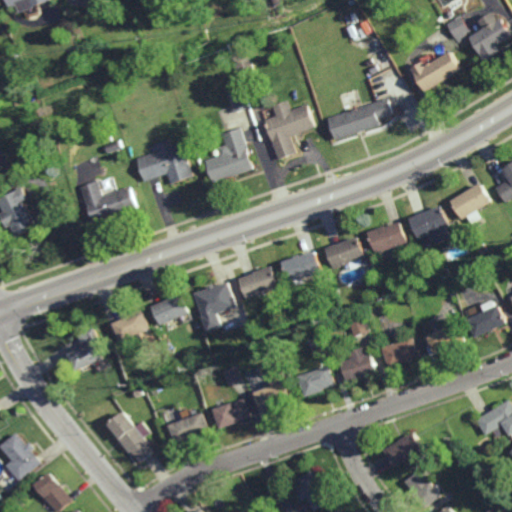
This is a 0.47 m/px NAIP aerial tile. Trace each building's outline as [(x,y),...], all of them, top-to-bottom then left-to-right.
[(40,5),(39,6),(37,6),(30,9),(21,12),(19,5),(11,8),(8,0),(53,0),(54,1),(52,1),(40,5)] [(451,18),(447,13),(451,10),(455,14),(451,18)] [(460,41),(450,23),(463,15),(472,29),(467,32),(470,35),(460,41)] [(487,60),(482,52),(483,51),(473,35),(504,15),(511,28),(511,35),(500,43),(504,49),(487,60)] [(233,51),(230,43),(237,41),(239,48),(233,51)] [(463,67),(428,89),(414,66),(426,59),(428,63),(452,49),(463,67)] [(241,77),(236,61),(251,56),(252,58),(257,71),(241,77)] [(160,69),(158,62),(164,60),(166,68),(160,69)] [(228,91),(226,86),(239,81),(241,86),(228,91)] [(325,96),(323,90),(331,87),(333,94),(325,96)] [(236,112),(250,107),(244,88),(229,93),(236,112)] [(395,113),(380,118),(382,123),(338,139),(330,116),(350,110),(349,104),(362,100),(364,105),(390,96),(395,113)] [(292,109),(309,103),(317,126),(293,135),(294,136),(299,152),(281,158),(267,118),(278,114),(275,105),(289,99),(292,109)] [(216,182),(209,160),(232,152),(225,133),(244,126),(251,147),(250,148),(257,168),(216,182)] [(106,144),(104,138),(112,135),(114,141),(106,144)] [(173,146),(184,142),(192,163),(193,163),(197,175),(174,184),(170,173),(169,173),(160,177),(149,181),(148,181),(140,158),(153,153),(160,151),(158,146),(157,145),(171,140),(173,146)] [(109,153),(107,146),(122,141),(124,147),(109,153)] [(511,197),(507,200),(499,186),(511,178),(505,166),(511,161),(511,197)] [(106,196),(120,191),(133,185),(134,186),(141,207),(120,215),(118,215),(97,223),(90,204),(90,203),(84,187),(88,185),(96,182),(101,180),(101,181),(106,196)] [(484,217),(474,223),(469,214),(464,217),(453,199),(481,181),(493,200),(479,208),(484,217)] [(26,190),(28,193),(29,195),(30,197),(31,198),(27,200),(33,212),(39,224),(40,225),(20,236),(14,225),(10,227),(7,221),(6,220),(2,212),(6,210),(1,200),(0,199),(1,198),(24,186),(25,187),(26,190)] [(451,236),(437,242),(432,232),(419,237),(411,217),(442,203),(451,224),(447,225),(451,236)] [(408,240),(376,252),(368,231),(385,225),(385,226),(401,220),(408,240)] [(362,263),(350,268),(348,262),(333,267),(325,247),(357,235),(365,256),(360,257),(362,263)] [(480,253),(476,246),(484,241),(488,248),(480,253)] [(321,270),(289,281),(282,260),(294,256),(293,255),(298,253),(299,255),(314,249),(321,270)] [(266,291),(267,292),(250,298),(243,278),(257,273),(256,271),(264,268),(263,267),(271,264),(279,287),(266,291)] [(212,316),(210,311),(206,312),(199,292),(232,279),(239,299),(225,305),(227,310),(212,316)] [(164,324),(156,305),(184,292),(192,312),(164,324)] [(497,305),(500,304),(508,322),(477,337),(469,319),(486,310),(483,304),(494,299),(497,305)] [(124,341),(123,340),(116,322),(146,310),(153,327),(124,341)] [(355,336),(349,320),(365,315),(370,331),(355,336)] [(436,353),(429,334),(460,322),(467,341),(451,346),(452,348),(436,353)] [(79,370),(72,354),(86,347),(80,334),(96,327),(102,340),(100,341),(107,358),(79,370)] [(314,355),(308,339),(325,333),(331,349),(314,355)] [(390,367),(383,347),(413,336),(420,355),(409,359),(409,360),(390,367)] [(368,353),(371,352),(378,372),(347,382),(340,362),(351,358),(349,351),(365,346),(368,353)] [(234,384),(229,370),(242,365),(247,380),(234,384)] [(304,397),(298,376),(329,366),(335,384),(323,388),(324,390),(304,397)] [(280,382),(284,380),(292,400),(267,410),(260,392),(270,388),(268,383),(279,378),(280,382)] [(137,396),(135,390),(143,387),(145,394),(137,396)] [(225,429),(218,409),(236,403),(236,402),(249,398),(256,417),(243,421),(244,423),(225,429)] [(511,400),(511,436),(505,424),(487,435),(478,420),(511,399),(511,400)] [(157,451),(143,462),(134,451),(132,453),(122,440),(123,439),(111,424),(127,411),(157,451)] [(179,443),(173,425),(207,413),(213,430),(179,443)] [(425,449),(396,466),(386,449),(400,442),(400,441),(415,432),(425,449)] [(29,445),(32,442),(34,444),(35,446),(37,448),(34,450),(39,456),(42,460),(44,463),(23,479),(21,480),(14,471),(13,470),(9,465),(15,460),(3,445),(19,433),(29,445)] [(455,451),(451,445),(455,441),(459,447),(455,451)] [(475,460),(469,454),(475,450),(480,456),(475,460)] [(426,509),(414,495),(416,494),(406,481),(421,469),(432,482),(431,482),(442,495),(426,509)] [(333,501),(315,510),(308,498),(302,501),(295,487),(301,484),(298,479),(310,473),(311,474),(314,473),(313,472),(316,470),(333,501)] [(62,486),(63,485),(65,488),(70,494),(74,499),(75,501),(60,511),(58,511),(56,509),(48,498),(37,485),(52,473),(62,486)] [(14,507),(11,502),(18,496),(22,501),(14,507)]
